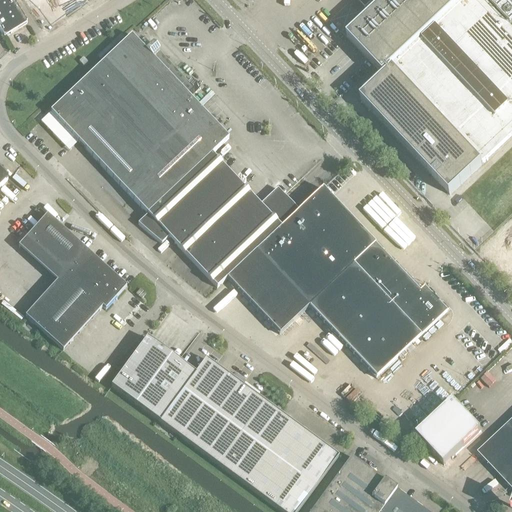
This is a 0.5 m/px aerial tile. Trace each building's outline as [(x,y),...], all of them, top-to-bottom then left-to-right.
[(0,0),(0,31),(4,38),(21,28),(27,24),(12,0),(0,0)] [(22,0),(37,24),(77,0),(22,0)] [(381,75),(365,90),(368,94),(360,101),(450,196),(472,174),(473,175),(511,138),(511,31),(482,0),(388,0),(347,39),(381,75)] [(355,0),(365,10),(376,0),(355,0)] [(51,113),(41,123),(62,145),(72,136),(107,172),(148,216),(212,155),(228,140),(198,107),(191,99),(190,99),(187,96),(188,95),(194,95),(194,83),(188,83),(162,56),(156,55),(156,50),(152,45),(146,52),(131,37),(115,52),(50,113),(51,113)] [(83,58),(79,62),(84,68),(88,64),(83,58)] [(146,219),(138,226),(161,245),(168,238),(217,290),(227,280),(256,252),(299,213),(283,197),(278,191),(284,185),(236,133),(212,155),(148,216),(146,219)] [(256,252),(227,280),(228,281),(280,336),(310,309),(376,379),(447,313),(424,289),(420,293),(323,190),(299,213),(256,252)] [(25,318),(63,353),(102,309),(106,311),(126,288),(47,217),(19,248),(57,283),(25,318)] [(511,234),(499,247),(511,260),(511,234)] [(141,300),(146,295),(140,290),(136,295),(141,300)] [(196,375),(148,341),(147,340),(132,360),(131,358),(129,361),(131,362),(112,388),(162,425),(279,511),(298,511),(338,458),(206,361),(196,375)] [(453,402),(416,437),(444,467),(481,432),(453,402)] [(511,422),(478,454),(511,490),(511,422)] [(425,511),(351,458),(311,511),(425,511)]
